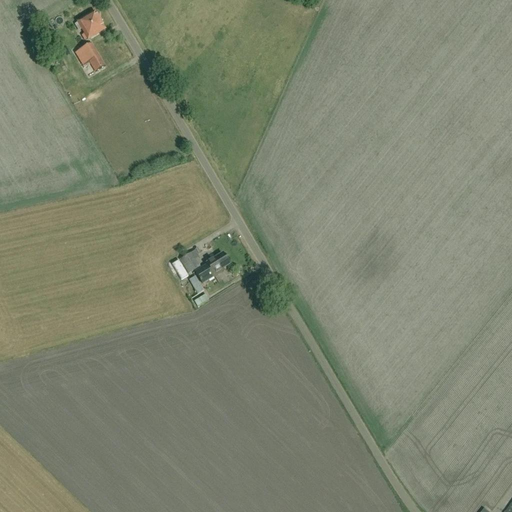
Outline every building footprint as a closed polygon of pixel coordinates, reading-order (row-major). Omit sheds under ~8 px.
[(88,40),(104,30),(94,13),(77,23),(74,25),(77,31),(81,29),(88,40)] [(91,45),(76,54),(80,61),(87,57),(96,72),(104,67),(91,45)] [(195,252),(191,254),(191,253),(179,261),(187,275),(199,267),(195,261),(199,259),(195,252)] [(228,266),(223,256),(206,266),(194,273),(201,285),(221,274),(220,271),(228,266)] [(188,277),(179,262),(172,266),(181,281),(188,277)] [(197,308),(209,301),(206,296),(194,302),(197,308)]
